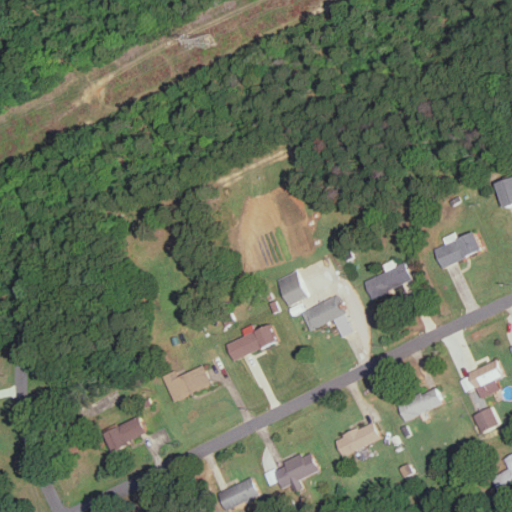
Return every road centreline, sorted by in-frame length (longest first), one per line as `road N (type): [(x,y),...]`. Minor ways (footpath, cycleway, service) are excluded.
road 1 (residential): [(72,511),(511,299)]
road 2 (residential): [(59,511),(30,448),(20,392),(24,289)]
